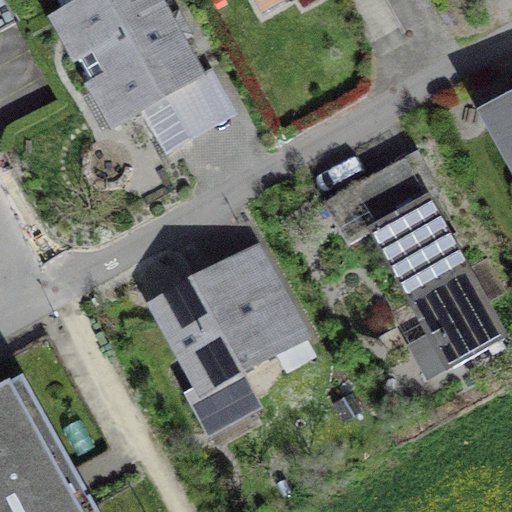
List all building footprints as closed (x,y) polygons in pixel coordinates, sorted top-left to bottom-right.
[(55,0),(138,149),(241,92),(189,0),(55,0)] [(268,0),(282,28),(339,0),(268,0)] [(511,102),(482,120),(511,169),(511,102)] [(362,203),(438,371),(507,341),(431,172),(362,203)] [(306,355),(248,254),(138,316),(196,417),(306,355)] [(137,511),(67,383),(0,419),(0,511),(137,511)]
